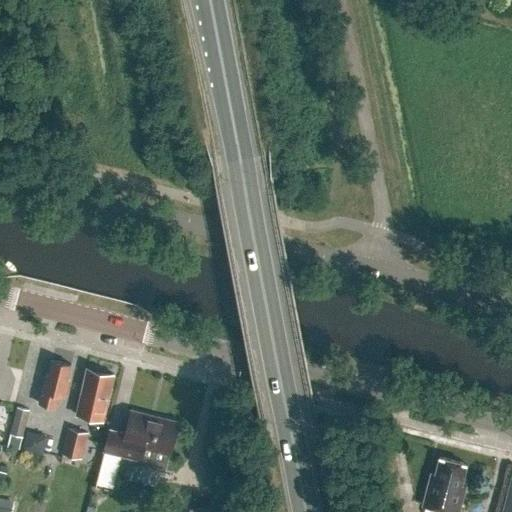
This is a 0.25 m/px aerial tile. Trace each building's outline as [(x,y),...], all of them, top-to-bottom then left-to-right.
[(46,373),(38,403),(55,407),(58,395),(65,396),(68,383),(66,383),(71,364),(52,359),(48,373),(46,373)] [(86,367),(76,414),(103,421),(114,374),(86,367)] [(23,437),(30,410),(17,407),(11,434),(23,437)] [(169,452),(177,421),(131,410),(125,433),(109,429),(104,450),(140,459),(143,464),(163,469),(167,452),(169,452)] [(88,432),(68,427),(62,452),(81,457),(88,432)] [(22,448),(46,453),(49,433),(26,429),(22,448)] [(460,485),(466,463),(439,456),(434,478),(430,478),(423,503),(422,505),(441,509),(440,511),(457,511),(464,486),(460,485)] [(511,511),(511,475),(511,476),(502,511),(511,511)] [(0,511),(14,511),(16,498),(0,495),(0,511)]
